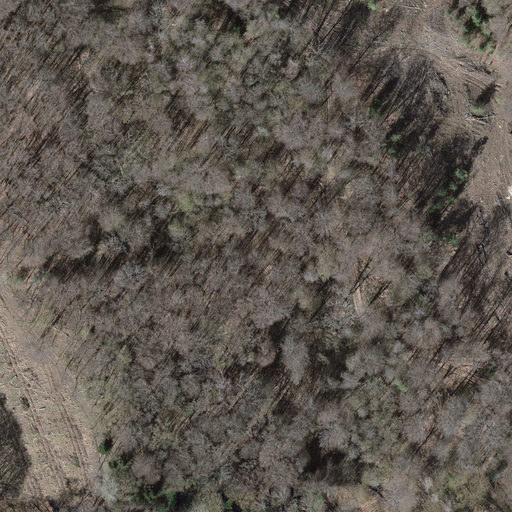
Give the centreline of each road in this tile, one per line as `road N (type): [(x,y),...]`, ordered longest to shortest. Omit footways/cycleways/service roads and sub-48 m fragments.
road 1 (track): [(284,0),(331,47),(331,191),(356,298),(375,336),(428,379),(438,411),(431,461)]
road 2 (track): [(511,429),(431,461),(366,511)]
